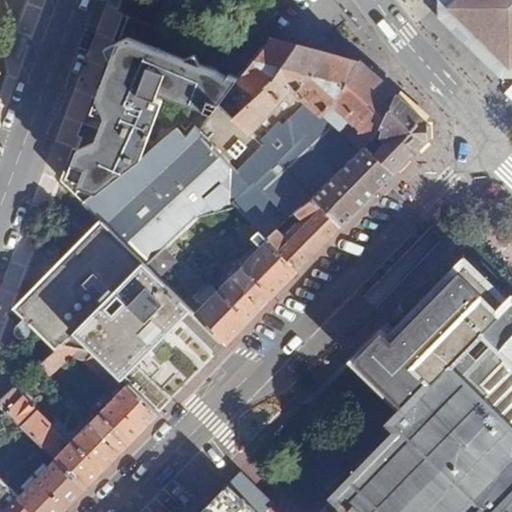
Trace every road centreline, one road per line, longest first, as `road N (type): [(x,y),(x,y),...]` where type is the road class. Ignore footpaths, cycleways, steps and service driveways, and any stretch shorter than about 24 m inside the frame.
road 1 (residential): [(486,137),(117,511)]
road 2 (tertiary): [(78,0),(0,210)]
road 3 (tertiary): [(486,137),(374,0)]
